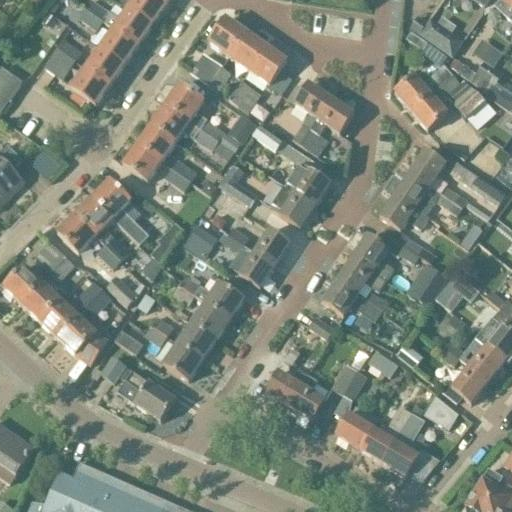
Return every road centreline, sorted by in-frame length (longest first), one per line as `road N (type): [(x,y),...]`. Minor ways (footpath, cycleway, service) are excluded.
road 1 (residential): [(223,394),(362,196),(380,104),(379,63)]
road 2 (residential): [(0,257),(102,149),(206,0)]
road 3 (residential): [(177,463),(103,432),(0,348)]
road 4 (residential): [(396,511),(223,394)]
road 5 (residential): [(379,63),(324,54),(239,0)]
road 6 (residential): [(417,511),(511,398)]
road 7 (residential): [(289,511),(177,463)]
